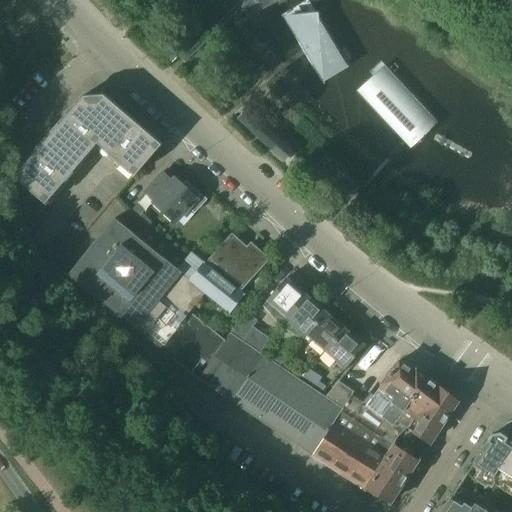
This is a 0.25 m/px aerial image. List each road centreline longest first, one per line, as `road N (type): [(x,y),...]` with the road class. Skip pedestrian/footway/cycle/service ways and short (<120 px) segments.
road 1 (residential): [(98,46),(6,161),(6,183),(51,281),(190,394),(368,511)]
road 2 (tertiary): [(503,383),(193,137),(98,46)]
road 3 (residential): [(416,511),(503,383)]
